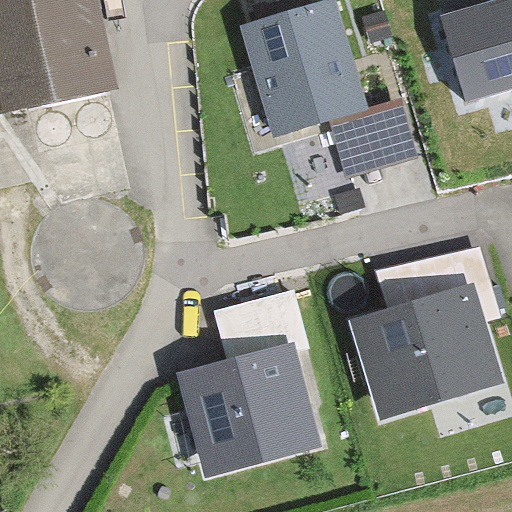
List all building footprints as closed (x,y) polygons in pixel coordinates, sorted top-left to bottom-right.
[(0,0),(0,130),(120,106),(99,0),(0,0)] [(511,6),(437,31),(466,117),(511,100),(511,6)] [(338,9),(239,36),(272,144),(368,121),(338,9)] [(109,121),(102,122),(94,127),(89,135),(90,144),(93,152),(100,157),(107,158),(116,156),(122,151),(124,148),(126,140),(125,132),(120,126),(115,122),(109,121)] [(70,132),(63,133),(55,137),(50,146),(50,155),(54,162),(61,168),(68,169),(77,167),(83,162),(85,159),(87,151),(85,143),(81,137),(75,133),(70,132)] [(505,393),(474,292),(352,330),(383,430),(505,393)] [(293,351),(176,383),(204,488),(322,456),(293,351)]
